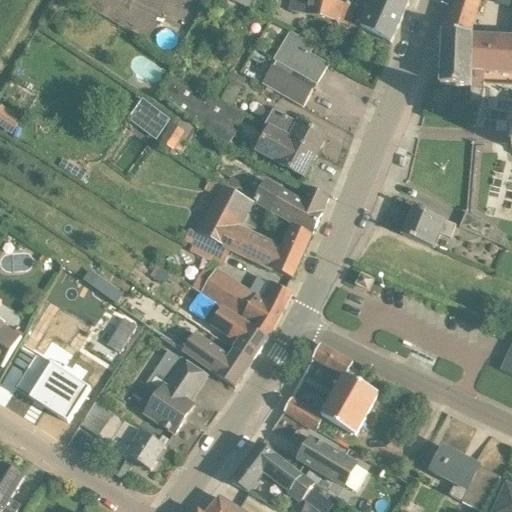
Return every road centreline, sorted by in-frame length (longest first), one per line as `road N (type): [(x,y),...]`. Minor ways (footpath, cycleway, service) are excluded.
road 1 (tertiary): [(306,322),(391,129),(436,0)]
road 2 (residential): [(511,428),(306,322)]
road 3 (tertiary): [(180,511),(306,322)]
road 4 (residential): [(139,511),(0,424)]
